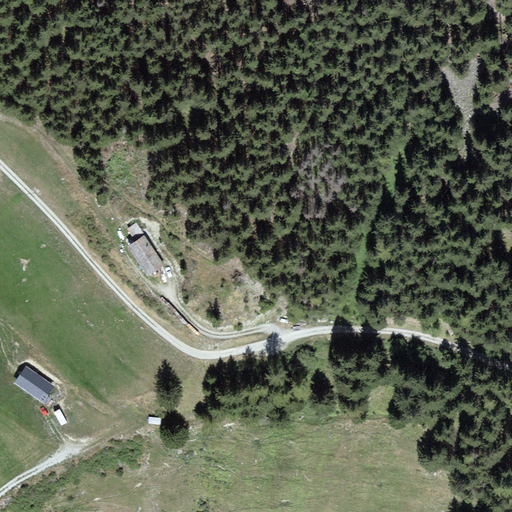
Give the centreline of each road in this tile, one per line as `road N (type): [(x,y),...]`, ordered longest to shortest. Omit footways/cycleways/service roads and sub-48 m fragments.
road 1 (track): [(511,368),(424,336),(372,329),(193,352),(141,313),(0,163)]
road 2 (track): [(0,491),(142,421)]
road 3 (track): [(286,337),(265,327),(212,333),(168,290)]
